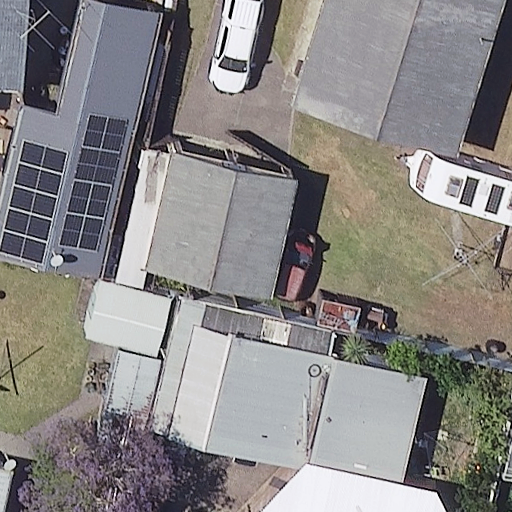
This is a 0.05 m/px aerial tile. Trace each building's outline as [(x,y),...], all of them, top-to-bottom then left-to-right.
[(0,230),(0,247),(112,273),(173,11),(125,0),(92,0),(69,102),(31,94),(0,230)] [(0,0),(0,80),(35,82),(38,0),(0,0)] [(511,0),(329,0),(301,96),(469,146),(511,0)] [(305,170),(179,144),(155,262),(281,288),(305,170)] [(179,291),(107,274),(93,330),(165,348),(179,291)] [(435,368),(201,317),(177,431),(410,481),(435,368)] [(0,511),(0,510),(12,458),(0,455),(0,511)]
